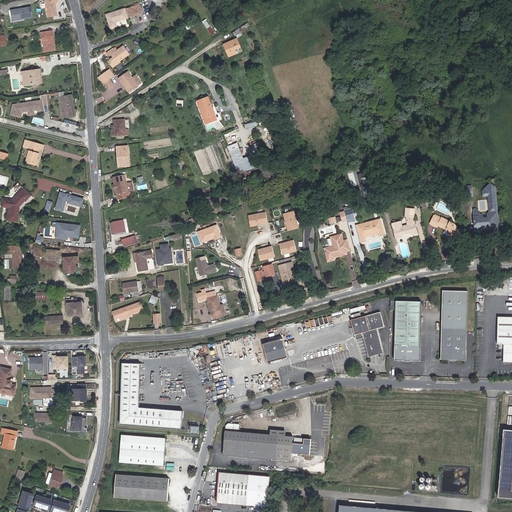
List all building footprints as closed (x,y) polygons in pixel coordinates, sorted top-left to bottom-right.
[(56,1),(56,0),(44,0),(44,1),(47,17),(57,15),(54,2),(55,1),(56,1)] [(136,6),(139,5),(142,13),(143,13),(140,3),(135,5),(136,6)] [(136,6),(107,15),(111,27),(117,26),(116,21),(142,13),(139,5),(136,6)] [(32,16),(30,6),(20,7),(21,9),(16,10),(16,8),(9,9),(11,16),(14,15),(15,19),(32,16)] [(236,37),(250,26),(247,22),(233,33),(236,37)] [(208,32),(212,38),(216,35),(211,29),(208,32)] [(51,31),(41,33),(44,51),(54,49),(51,31)] [(146,43),(134,39),(133,42),(145,47),(146,43)] [(236,51),(242,48),(239,41),(225,46),(230,58),(237,55),(236,51)] [(129,54),(123,46),(115,52),(113,49),(106,54),(108,57),(111,55),(114,59),(111,61),(114,65),(129,54)] [(39,76),(37,68),(21,71),(22,76),(28,75),(29,85),(42,83),(41,76),(39,76)] [(97,75),(101,83),(115,75),(110,68),(97,75)] [(128,72),(119,79),(126,87),(127,87),(128,88),(127,89),(130,93),(142,83),(136,75),(132,78),(128,72)] [(115,85),(110,79),(103,84),(107,90),(115,85)] [(63,117),(75,115),(71,95),(59,97),(63,117)] [(207,124),(218,120),(216,114),(215,114),(209,98),(200,101),(204,113),(203,113),(207,124)] [(41,100),(12,105),(10,115),(19,117),(21,112),(22,110),(24,110),(26,111),(36,109),(36,111),(42,110),(41,100)] [(125,120),(115,121),(116,128),(111,129),(112,136),(126,134),(125,120)] [(42,149),(43,145),(25,140),(23,147),(29,148),(25,161),(37,164),(38,159),(36,158),(39,148),(42,149)] [(238,142),(228,146),(230,151),(240,147),(238,142)] [(130,166),(128,146),(118,147),(119,166),(130,166)] [(244,158),(240,147),(230,151),(237,169),(247,165),(244,158)] [(253,154),(244,158),(247,165),(237,169),(239,174),(258,166),(253,154)] [(375,194),(369,172),(359,175),(365,197),(375,194)] [(130,196),(129,192),(128,185),(126,175),(114,177),(118,199),(130,196)] [(493,197),(497,196),(496,185),(492,181),(491,181),(484,189),(484,194),(489,194),(493,193),(493,197)] [(25,195),(27,198),(30,195),(23,188),(12,199),(3,198),(2,206),(9,207),(7,219),(17,220),(19,205),(21,203),(19,201),(25,195)] [(80,206),(83,197),(58,191),(54,209),(62,211),(65,202),(80,206)] [(497,202),(497,196),(493,197),(493,193),(489,194),(490,203),(497,202)] [(499,222),(497,202),(490,203),(490,210),(488,212),(489,216),(484,216),(482,217),(478,214),(475,214),(476,229),(480,229),(483,226),(488,226),(490,228),(498,227),(497,223),(499,222)] [(408,223),(402,225),(401,220),(393,222),(397,236),(417,230),(414,217),(415,208),(407,207),(406,214),(408,214),(407,218),(408,223)] [(474,207),(475,214),(478,214),(482,217),(484,216),(484,214),(479,210),(479,208),(477,207),(474,207)] [(345,210),(348,221),(356,219),(353,208),(345,210)] [(299,227),(294,210),(284,213),(285,216),(286,217),(287,219),(286,221),(289,230),(299,227)] [(263,211),(247,216),(249,226),(253,225),(253,224),(256,223),(257,224),(266,222),(263,211)] [(456,230),(459,227),(456,223),(442,215),(441,217),(434,213),(430,222),(438,226),(439,224),(446,228),(452,237),(458,233),(456,230)] [(360,238),(366,236),(365,233),(378,230),(379,233),(379,235),(385,233),(381,217),(356,224),(360,238)] [(112,235),(127,233),(124,220),(110,223),(112,235)] [(51,237),(67,238),(67,237),(79,238),(80,224),(56,222),(55,229),(52,228),(51,237)] [(200,230),(204,241),(216,237),(222,235),(218,223),(200,230)] [(342,250),(346,249),(350,248),(347,238),(343,239),(342,233),(331,236),(333,244),(325,246),(328,259),(334,258),(333,253),(337,252),(337,254),(343,253),(342,250)] [(125,248),(138,243),(136,236),(123,240),(125,248)] [(288,241),(279,243),(282,254),(297,250),(294,239),(289,241),(288,242),(288,241)] [(42,258),(45,243),(36,241),(34,256),(42,258)] [(59,245),(45,243),(42,258),(57,260),(59,245)] [(160,248),(157,248),(158,265),(172,264),(171,243),(160,243),(160,248)] [(263,248),(258,249),(260,260),(275,256),(272,245),(264,247),(264,248),(263,249),(263,248)] [(19,267),(18,246),(3,247),(4,254),(11,253),(11,257),(12,267),(19,267)] [(149,270),(148,258),(154,257),(153,251),(137,253),(140,271),(149,270)] [(206,256),(197,258),(201,274),(217,271),(215,263),(209,264),(208,264),(206,256)] [(77,257),(63,258),(64,271),(72,271),(73,271),(73,270),(74,269),(74,262),(77,261),(77,257)] [(284,282),(297,279),(292,261),(279,265),(284,282)] [(274,272),(272,263),(265,265),(266,270),(263,271),(264,273),(264,275),(274,272)] [(263,271),(262,269),(256,271),(258,279),(265,277),(264,275),(264,273),(263,271)] [(124,292),(140,291),(139,282),(124,284),(124,292)] [(469,291),(444,290),(443,315),(445,317),(442,320),(442,342),(444,344),(442,347),(441,359),(450,359),(452,357),(456,357),(458,360),(466,360),(467,348),(464,345),(467,343),(469,291)] [(213,317),(214,317),(216,316),(216,319),(226,316),(225,314),(226,314),(224,305),(221,306),(218,296),(217,296),(216,292),(207,294),(206,291),(202,292),(203,294),(198,295),(199,301),(208,299),(213,317)] [(35,299),(48,300),(49,293),(35,292),(35,299)] [(77,298),(66,299),(67,315),(81,314),(80,301),(77,301),(77,298)] [(421,333),(422,301),(396,300),(396,332),(399,334),(396,337),(395,359),(404,359),(406,357),(410,357),(411,360),(421,360),(421,338),(418,335),(421,333)] [(116,320),(131,315),(143,311),(140,303),(113,312),(116,320)] [(381,311),(351,319),(355,334),(363,332),(369,356),(376,355),(377,352),(379,354),(384,352),(378,328),(385,326),(381,311)] [(62,323),(61,316),(46,317),(46,324),(62,323)] [(504,362),(511,362),(511,316),(499,316),(498,343),(505,344),(504,362)] [(288,356),(283,338),(263,343),(268,362),(288,356)] [(69,358),(64,358),(64,359),(61,359),(61,358),(62,358),(56,358),(55,370),(69,371),(69,358)] [(72,360),(72,369),(77,369),(77,377),(85,377),(85,369),(85,359),(77,359),(77,360),(72,360)] [(140,363),(122,362),(120,423),(181,429),(182,410),(139,407),(140,363)] [(30,364),(30,370),(37,370),(37,371),(44,371),(43,363),(39,363),(38,364),(36,364),(36,363),(30,364)] [(0,386),(1,386),(0,390),(0,392),(13,395),(15,385),(11,384),(11,380),(9,380),(11,370),(1,367),(0,370),(0,386)] [(69,384),(68,400),(84,400),(85,384),(69,384)] [(60,398),(60,391),(52,391),(52,389),(30,389),(30,400),(52,400),(52,398),(60,398)] [(52,426),(52,416),(36,416),(36,424),(46,424),(46,426),(52,426)] [(85,428),(85,425),(87,425),(87,419),(82,418),(74,417),(73,421),(72,421),(71,432),(79,432),(79,433),(88,434),(88,428),(85,428)] [(229,423),(226,425),(224,454),(273,459),(273,461),(276,461),(276,459),(289,460),(291,436),(283,435),(239,432),(240,424),(229,423)] [(4,434),(2,447),(12,449),(13,446),(12,446),(14,440),(15,435),(16,436),(17,432),(3,428),(1,433),(4,434)] [(511,429),(505,428),(497,497),(511,498),(511,429)] [(167,438),(121,434),(118,462),(164,466),(167,438)] [(304,448),(295,447),(293,460),(303,461),(304,448)] [(58,487),(63,472),(54,469),(53,474),(49,473),(45,483),(58,487)] [(16,478),(22,480),(25,471),(18,470),(16,478)] [(270,476),(220,472),(218,503),(267,507),(270,476)] [(169,477),(116,474),(115,497),(167,499),(169,477)] [(31,495),(22,492),(17,507),(27,510),(31,495)] [(47,509),(50,500),(34,495),(32,505),(47,509)] [(56,511),(65,511),(68,505),(52,500),(49,510),(56,511)]
